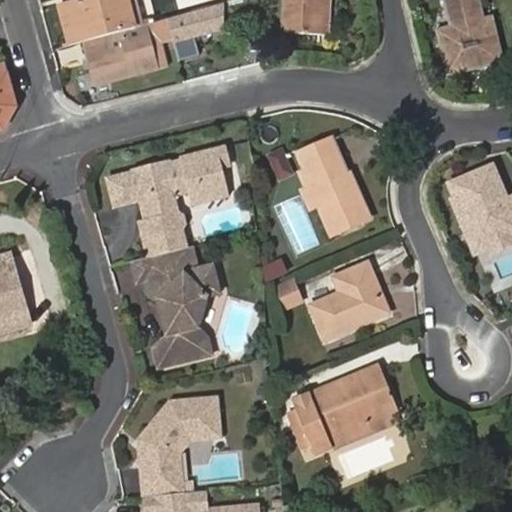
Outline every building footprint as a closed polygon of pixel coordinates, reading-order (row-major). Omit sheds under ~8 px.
[(84,0),(58,7),(70,47),(82,43),(133,29),(125,0),(84,0)] [(132,0),(125,0),(133,29),(134,29),(140,27),(132,0)] [(321,0),(283,0),(282,32),(321,32),(321,0)] [(330,33),(329,0),(321,0),(321,32),(330,33)] [(485,30),(483,19),(478,0),(446,0),(452,24),(439,27),(448,70),(486,62),(487,65),(501,62),(494,28),(485,30)] [(143,26),(156,68),(166,65),(159,41),(171,38),(172,42),(216,29),(209,7),(143,26)] [(492,17),(483,19),(485,30),(494,28),(492,17)] [(133,29),(82,43),(87,58),(93,82),(94,85),(156,68),(143,26),(140,27),(134,29),(133,29)] [(93,82),(87,58),(79,60),(86,85),(93,82)] [(17,107),(5,66),(0,67),(0,131),(5,129),(17,107)] [(317,184),(310,186),(316,207),(322,205),(330,234),(369,221),(358,185),(349,181),(348,177),(351,175),(341,139),(307,149),(312,166),(317,184)] [(291,148),(269,157),(278,181),(301,173),(291,148)] [(226,149),(218,152),(222,168),(231,167),(226,149)] [(139,227),(148,262),(189,252),(192,251),(187,232),(190,227),(188,220),(183,217),(179,199),(191,196),(189,189),(199,187),(203,189),(207,206),(239,198),(231,167),(222,168),(218,152),(182,161),(183,165),(168,170),(167,165),(132,174),(134,178),(107,185),(115,215),(149,207),(152,219),(145,221),(147,225),(139,227)] [(304,168),(310,186),(317,184),(312,166),(304,168)] [(486,171),(449,187),(455,201),(451,203),(473,254),(488,247),(485,238),(504,230),(508,239),(511,237),(511,199),(503,203),(500,196),(497,197),(486,171)] [(510,245),(508,239),(504,230),(485,238),(488,247),(491,253),(510,245)] [(148,262),(133,266),(138,288),(147,286),(151,301),(158,303),(166,333),(160,337),(162,346),(155,353),(160,372),(213,358),(208,341),(193,328),(203,301),(221,296),(214,268),(194,273),(189,252),(148,262)] [(0,258),(0,334),(27,327),(17,290),(19,290),(9,256),(0,258)] [(284,259),(264,264),(269,281),(289,275),(284,259)] [(335,299),(308,311),(322,343),(384,316),(363,268),(328,283),(335,299)] [(287,311),(306,303),(296,278),(277,286),(287,311)] [(291,408),(313,459),(330,452),(327,444),(333,441),(361,429),(395,414),(377,372),(291,408)] [(143,499),(184,495),(184,485),(173,486),(172,466),(182,466),(181,456),(194,440),(223,437),(220,402),(175,406),(139,445),(147,448),(147,458),(140,464),(143,499)] [(365,437),(399,422),(395,414),(361,429),(365,437)] [(361,429),(333,441),(337,449),(365,437),(361,429)] [(333,441),(327,444),(330,452),(337,449),(333,441)] [(173,486),(184,485),(182,466),(172,466),(173,486)] [(184,495),(143,499),(144,511),(255,511),(255,510),(225,511),(203,511),(202,494),(184,495)]
